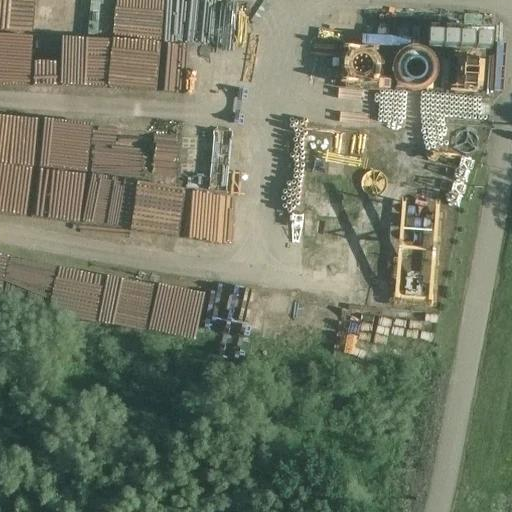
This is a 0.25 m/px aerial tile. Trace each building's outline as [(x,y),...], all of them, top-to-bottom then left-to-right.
[(217,38),(244,37),(244,14),(216,15),(217,38)] [(0,34),(0,82),(32,84),(33,35),(0,34)] [(45,56),(61,57),(59,85),(111,87),(112,64),(97,64),(97,47),(108,48),(109,39),(61,38),(61,42),(45,41),(45,56)] [(346,45),(341,77),(373,83),(378,50),(346,45)] [(429,185),(458,193),(476,135),(476,145),(484,118),(484,91),(504,92),(505,46),(490,45),(489,57),(452,57),(443,86),(434,86),(435,83),(435,59),(410,51),(404,51),(404,79),(399,79),(398,107),(395,117),(399,118),(394,134),(411,139),(411,144),(421,147),(418,156),(402,156),(402,178),(424,185),(429,185)] [(302,88),(316,97),(325,83),(311,74),(302,88)] [(87,173),(92,126),(44,121),(36,189),(85,195),(82,222),(132,227),(137,179),(87,173)] [(58,207),(57,218),(80,219),(81,209),(58,207)] [(422,296),(431,297),(439,228),(405,224),(402,257),(420,259),(418,272),(424,273),(422,296)] [(196,339),(205,292),(0,254),(0,297),(3,298),(4,295),(28,299),(27,308),(196,339)]
